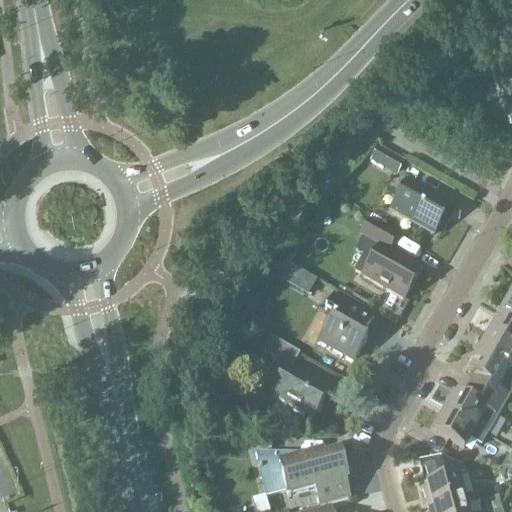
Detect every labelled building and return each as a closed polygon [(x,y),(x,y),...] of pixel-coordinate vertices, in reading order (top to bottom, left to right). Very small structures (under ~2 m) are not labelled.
[(511,68),(499,72),(511,118),(511,68)] [(378,149),(370,162),(382,169),(384,165),(396,173),(402,163),(378,149)] [(60,189),(68,189),(67,165),(59,166),(60,189)] [(432,236),(449,206),(407,182),(390,212),(432,236)] [(397,238),(369,223),(361,237),(379,247),(362,278),(403,302),(421,271),(389,252),(397,238)] [(511,298),(507,296),(497,315),(511,323),(511,298)] [(362,340),(374,320),(333,297),(325,311),(334,315),(317,344),(353,365),(366,342),(362,340)] [(511,348),(511,323),(497,315),(486,333),(511,348)] [(509,371),(511,365),(511,348),(486,333),(475,352),(509,371)] [(303,378),(304,376),(291,370),(299,356),(272,340),(263,354),(276,361),(266,380),(277,386),(271,397),(313,420),(328,393),(303,378)] [(511,390),(511,373),(509,371),(475,352),(464,371),(475,377),(469,388),(503,407),(511,390)] [(486,436),(503,407),(469,388),(463,398),(452,392),(441,411),(475,430),(486,436)] [(464,450),(475,430),(441,411),(430,431),(464,450)] [(320,508),(350,500),(345,482),(346,482),(340,460),(321,465),(318,456),(256,455),(259,468),(258,469),(259,473),(260,472),(266,498),(286,493),(287,498),(316,491),(320,508)] [(427,508),(464,498),(456,467),(420,464),(425,485),(421,487),(427,508)] [(494,511),(502,510),(501,509),(498,497),(490,500),(493,511),(494,511)] [(428,511),(467,511),(464,498),(427,508),(428,511)]
